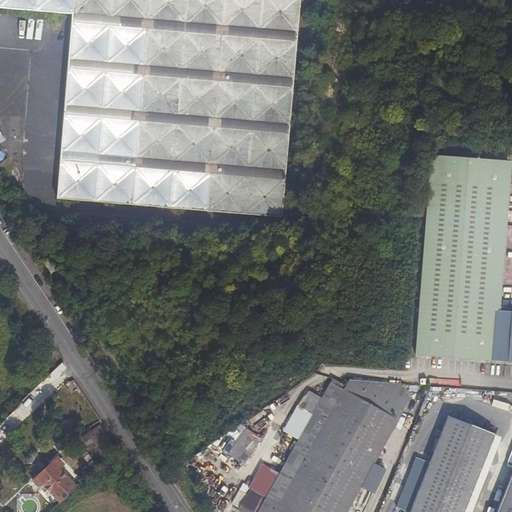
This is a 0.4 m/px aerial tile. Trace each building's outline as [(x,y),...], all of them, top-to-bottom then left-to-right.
[(57,199),(282,218),(299,0),(0,0),(0,8),(71,14),(57,199)] [(431,357),(489,361),(493,310),(504,161),(430,155),(415,355),(417,355),(416,364),(430,365),(431,357)] [(49,260),(44,263),(50,273),(55,270),(49,260)] [(511,311),(493,310),(489,361),(511,362),(511,311)] [(55,379),(61,373),(60,372),(65,368),(61,362),(50,374),(55,379)] [(344,389),(346,386),(333,378),(331,382),(344,389)] [(346,511),(410,398),(403,384),(350,380),(346,386),(344,389),(331,382),(321,399),(313,415),(278,476),(273,485),(265,498),(257,511),(346,511)] [(313,415),(321,399),(307,391),(298,406),(313,415)] [(239,510),(241,511),(252,511),(262,497),(259,495),(258,493),(271,471),(278,476),(313,415),(298,406),(248,495),(240,509),(239,510)] [(464,511),(495,435),(448,416),(409,511),(464,511)] [(99,464),(114,449),(98,425),(81,437),(99,464)] [(262,439),(246,428),(228,455),(244,465),(262,439)] [(56,460),(55,460),(33,482),(44,493),(47,490),(60,503),(77,487),(59,469),(60,468),(61,467),(61,465),(61,464),(61,462),(60,461),(59,460),(58,460),(56,460)] [(511,474),(496,511),(509,511),(511,507),(511,474)] [(273,485),(267,481),(259,495),(262,497),(265,498),(273,485)] [(242,492),(234,505),(240,509),(248,495),(242,492)]
